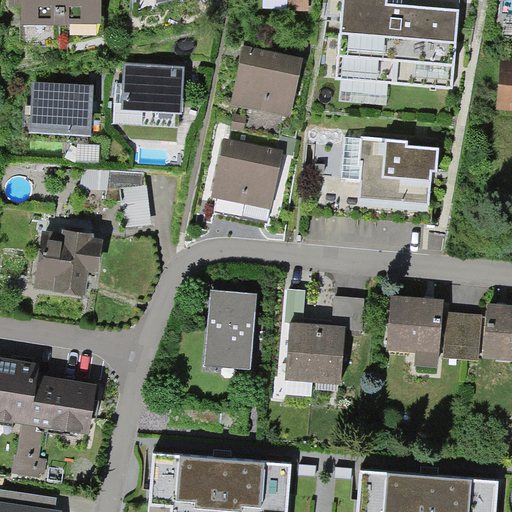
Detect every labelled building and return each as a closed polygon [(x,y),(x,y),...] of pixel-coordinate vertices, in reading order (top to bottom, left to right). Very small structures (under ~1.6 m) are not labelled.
[(18,0),(18,28),(59,28),(58,0),(18,0)] [(58,0),(59,28),(100,28),(99,0),(58,0)] [(288,10),(310,10),(309,0),(263,0),(264,1),(288,1),(288,10)] [(342,0),(337,82),(454,90),(456,59),(460,2),(433,0),(342,0)] [(511,0),(500,0),(498,38),(511,38),(511,0)] [(233,105),(291,116),(301,60),(244,49),(233,105)] [(511,58),(502,58),(499,109),(511,110),(511,58)] [(117,117),(184,117),(184,66),(117,66),(117,117)] [(27,138),(89,140),(91,86),(29,83),(27,138)] [(432,172),(438,172),(439,149),(406,148),(407,137),(342,135),(340,202),(431,205),(432,172)] [(212,193),(272,208),(285,153),(226,139),(212,193)] [(151,182),(129,185),(135,224),(156,220),(151,182)] [(35,290),(86,296),(89,269),(100,271),(104,239),(42,231),(35,290)] [(205,364),(249,368),(256,296),(212,292),(205,364)] [(444,356),(446,310),(447,296),(391,293),(389,352),(416,354),(415,370),(443,371),(444,356)] [(285,380),(343,383),(346,327),(366,328),(367,296),(335,294),(334,321),(288,319),(285,380)] [(486,358),(511,359),(511,305),(489,305),(488,312),(486,358)] [(486,358),(488,312),(446,310),(444,356),(486,358)] [(52,436),(89,441),(97,383),(36,374),(38,362),(0,356),(0,424),(21,427),(15,471),(47,476),(52,436)] [(288,511),(292,467),(226,461),(155,455),(150,511),(288,511)] [(429,476),(357,472),(354,511),(499,511),(502,481),(429,476)]
